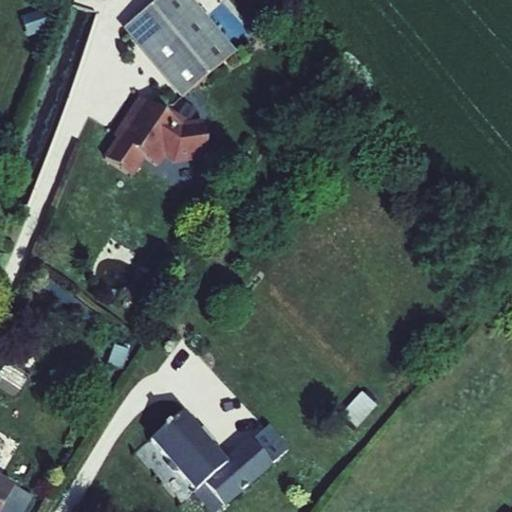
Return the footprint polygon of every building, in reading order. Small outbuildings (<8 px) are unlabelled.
[(183,0),(151,0),(119,28),(178,97),(230,54),(183,0)] [(124,124),(101,158),(128,176),(140,156),(153,165),(160,155),(170,161),(204,156),(199,122),(185,124),(163,109),(161,113),(136,98),(121,122),(124,124)] [(225,472),(209,452),(198,439),(183,420),(152,446),(168,465),(167,471),(172,477),(178,477),(196,499),(204,492),(221,511),(224,511),(272,473),(252,449),(225,472)] [(204,434),(198,439),(209,452),(216,447),(204,434)] [(0,511),(32,511),(35,509),(0,489),(0,511)] [(221,511),(204,492),(196,499),(206,511),(221,511)]
